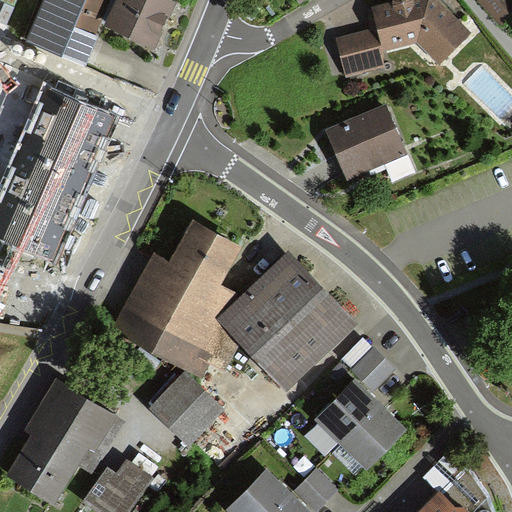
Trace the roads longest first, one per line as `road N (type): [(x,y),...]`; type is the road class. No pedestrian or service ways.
road 1 (residential): [(168,131),(370,265),(473,405)]
road 2 (residential): [(168,131),(0,436)]
road 3 (residential): [(473,405),(369,511)]
road 4 (residential): [(333,0),(257,39),(209,30)]
